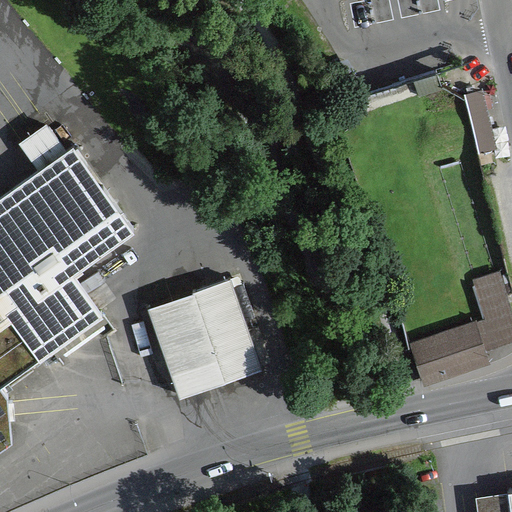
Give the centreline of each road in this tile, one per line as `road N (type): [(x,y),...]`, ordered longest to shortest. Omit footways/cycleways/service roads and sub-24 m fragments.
road 1 (unknown): [(147,463),(117,347),(118,301),(145,227),(145,188),(0,39)]
road 2 (unclassified): [(511,392),(169,479),(91,511)]
road 3 (track): [(414,387),(266,30),(234,0)]
